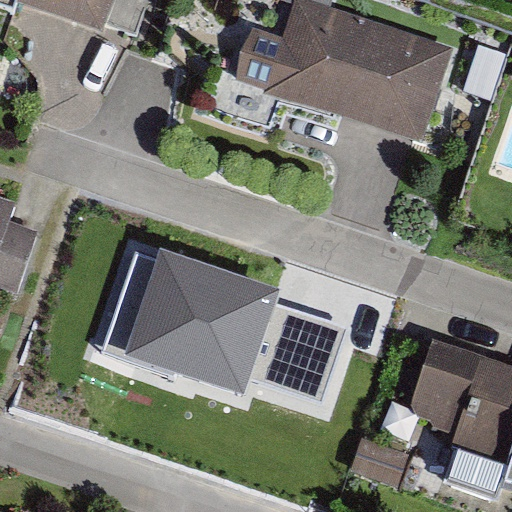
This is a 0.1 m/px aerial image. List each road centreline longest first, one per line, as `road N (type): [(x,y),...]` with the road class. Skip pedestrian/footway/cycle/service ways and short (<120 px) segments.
road 1 (residential): [(511,309),(107,172)]
road 2 (residential): [(221,511),(0,435)]
